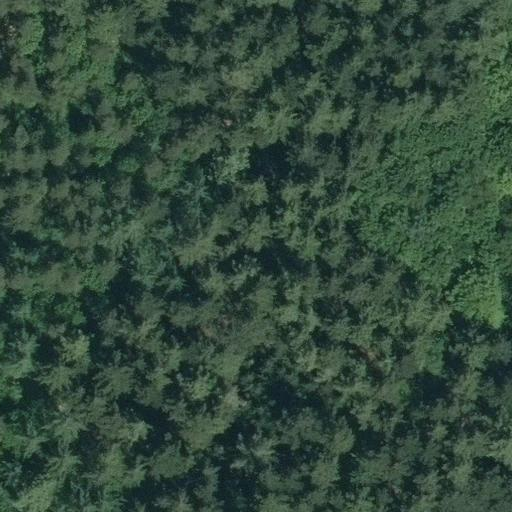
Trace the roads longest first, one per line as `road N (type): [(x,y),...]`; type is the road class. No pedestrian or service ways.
road 1 (track): [(0,428),(318,0)]
road 2 (track): [(314,511),(511,208)]
road 3 (track): [(28,389),(201,511)]
